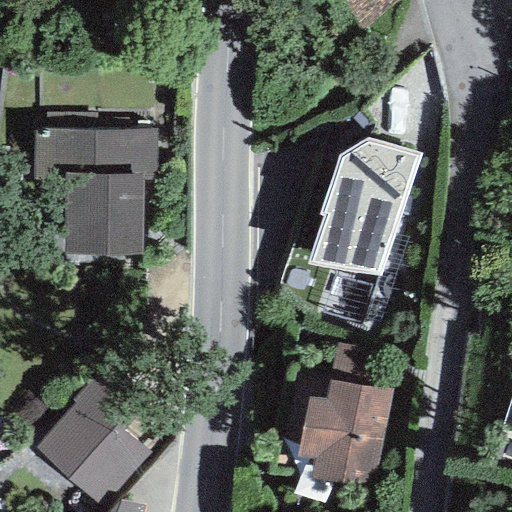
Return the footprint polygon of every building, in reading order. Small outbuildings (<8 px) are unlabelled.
[(397,0),(340,0),(357,32),(397,0)] [(155,180),(155,130),(33,130),(33,181),(60,181),(61,255),(141,255),(141,180),(155,180)] [(321,217),(306,264),(379,276),(420,154),(366,138),(337,156),(317,216),(321,217)] [(336,339),(327,379),(391,392),(399,352),(336,339)] [(74,404),(33,448),(100,509),(151,453),(126,430),(153,401),(107,360),(70,400),(74,404)] [(312,461),(309,479),(372,490),(391,392),(327,379),(324,398),(307,395),(296,458),(312,461)] [(108,511),(142,511),(144,506),(118,502),(108,511)]
